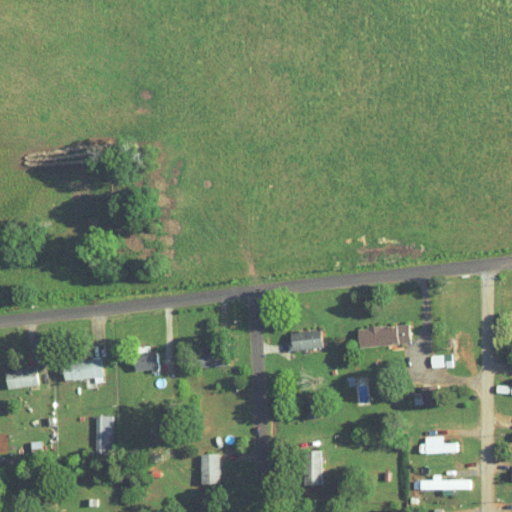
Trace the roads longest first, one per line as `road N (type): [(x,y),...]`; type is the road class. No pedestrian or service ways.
road 1 (residential): [(0,322),(511,263)]
road 2 (residential): [(488,266),(489,511)]
road 3 (residential): [(263,511),(254,292)]
